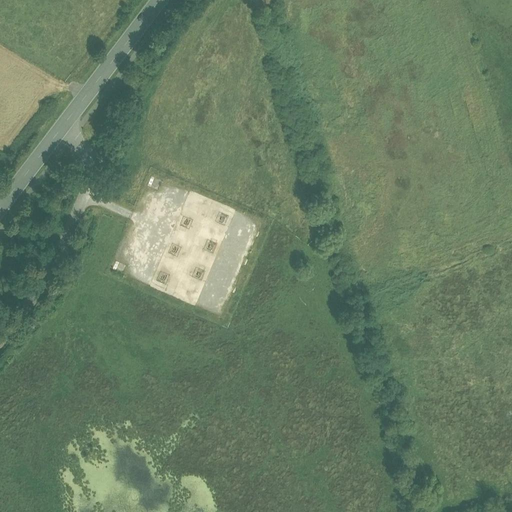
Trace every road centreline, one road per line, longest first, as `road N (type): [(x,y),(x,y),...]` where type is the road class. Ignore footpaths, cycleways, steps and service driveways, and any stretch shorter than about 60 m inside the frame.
road 1 (unclassified): [(57,125),(84,155),(83,194),(42,285),(0,338)]
road 2 (primary): [(57,125),(153,0)]
